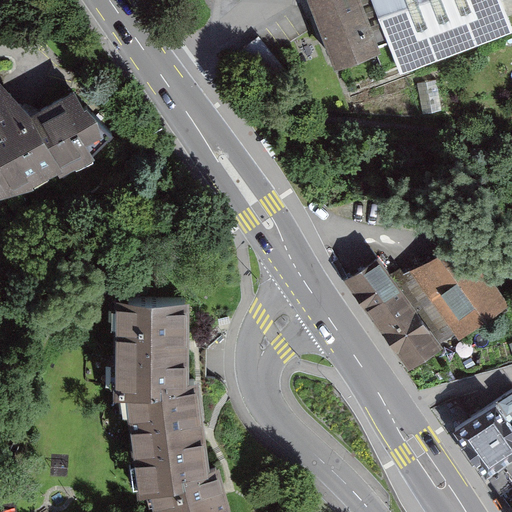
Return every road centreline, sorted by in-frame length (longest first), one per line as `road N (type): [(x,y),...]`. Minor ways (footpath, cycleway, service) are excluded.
road 1 (secondary): [(314,297),(108,0)]
road 2 (track): [(190,52),(281,119),(511,138)]
road 3 (residential): [(370,511),(281,425),(259,388),(271,333),(314,297)]
road 4 (secondary): [(459,511),(314,297)]
